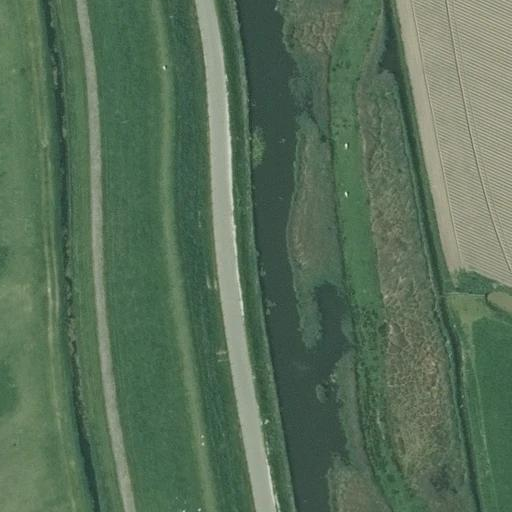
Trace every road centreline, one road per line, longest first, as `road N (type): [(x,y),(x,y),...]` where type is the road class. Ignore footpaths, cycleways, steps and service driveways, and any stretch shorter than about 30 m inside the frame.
road 1 (unclassified): [(264,511),(228,299),(202,0)]
road 2 (track): [(78,511),(57,395),(49,224),(24,0)]
